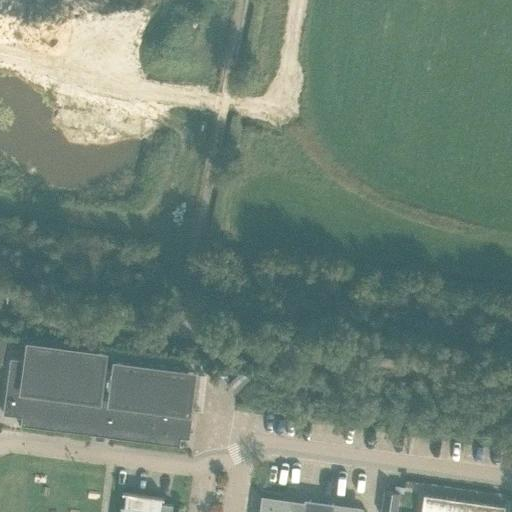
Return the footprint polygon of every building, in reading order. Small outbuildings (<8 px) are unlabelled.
[(108,351),(26,340),(24,358),(10,356),(3,413),(22,415),(21,423),(179,445),(180,436),(189,437),(197,370),(113,359),(112,369),(106,368),(108,351)] [(240,369),(227,384),(236,392),(249,377),(240,369)] [(396,511),(400,492),(384,489),(380,511),(396,511)] [(360,511),(361,509),(333,505),(334,502),(309,499),(309,501),(307,501),(306,503),(264,497),(261,511),(169,511),(171,505),(158,503),(158,499),(162,499),(162,498),(121,492),(121,493),(126,494),(123,511),(360,511)] [(503,511),(505,505),(424,493),(420,511),(503,511)]
